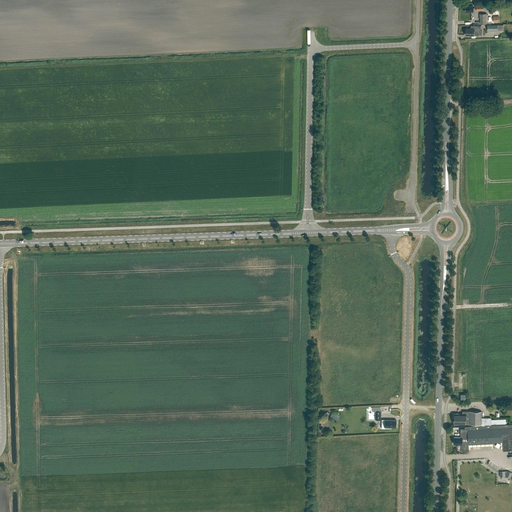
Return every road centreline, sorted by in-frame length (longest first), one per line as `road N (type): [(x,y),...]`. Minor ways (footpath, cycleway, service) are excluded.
road 1 (tertiary): [(307,232),(3,243)]
road 2 (unclassified): [(416,43),(311,48),(307,232)]
road 3 (unclassified): [(402,511),(409,277),(393,253),(390,229)]
road 4 (secondary): [(435,511),(442,295)]
road 5 (unclassified): [(411,211),(416,43)]
road 6 (secondary): [(445,156),(449,0)]
